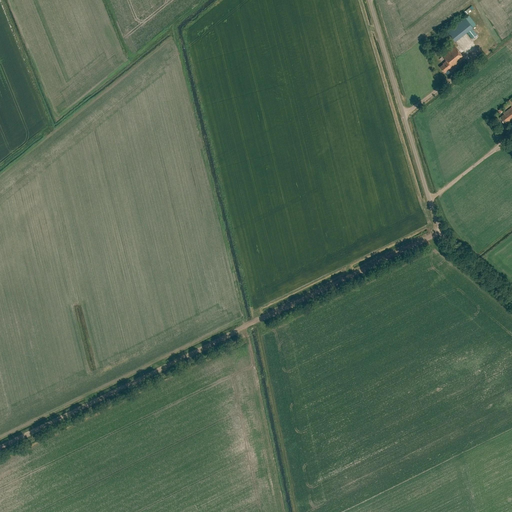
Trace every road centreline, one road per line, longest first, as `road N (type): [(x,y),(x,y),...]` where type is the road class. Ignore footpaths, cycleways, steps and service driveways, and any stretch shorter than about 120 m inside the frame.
road 1 (track): [(441,229),(0,446)]
road 2 (unclassified): [(511,296),(441,229),(369,0)]
